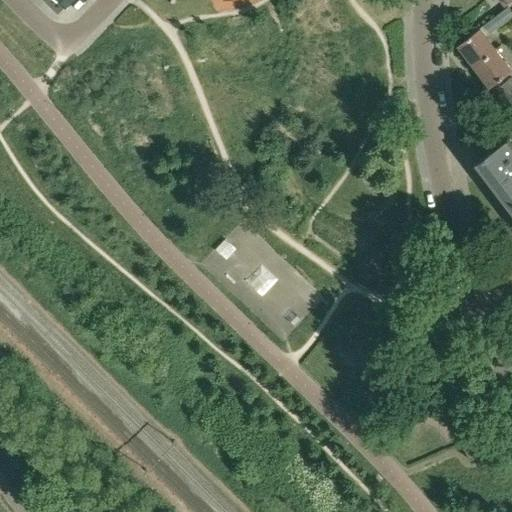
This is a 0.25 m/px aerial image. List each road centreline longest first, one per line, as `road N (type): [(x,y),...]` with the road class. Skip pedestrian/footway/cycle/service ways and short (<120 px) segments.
road 1 (unclassified): [(506,374),(425,81),(427,0)]
road 2 (residential): [(115,0),(69,44),(23,0)]
